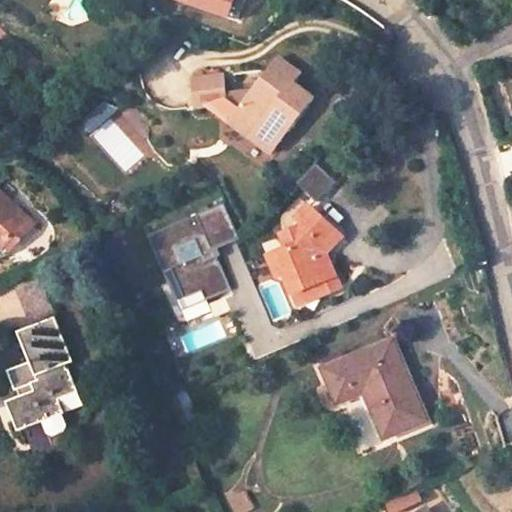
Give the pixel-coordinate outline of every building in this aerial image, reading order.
[(233,116),(274,148),(318,93),(299,78),(305,70),(284,52),(259,83),(250,94),(233,116)] [(200,100),(231,96),(230,86),(227,68),(196,70),(200,100)] [(230,86),(231,96),(250,94),(259,83),(230,86)] [(0,255),(10,250),(11,250),(7,245),(16,236),(20,240),(37,222),(0,187),(0,255)] [(319,279),(324,291),(342,284),(329,248),(343,233),(313,201),(301,213),(308,220),(285,229),(290,243),(269,251),(278,273),(286,269),(294,289),(319,279)] [(225,202),(153,232),(185,309),(234,290),(216,247),(240,238),(225,202)] [(16,236),(7,245),(11,250),(20,240),(16,236)] [(18,285),(30,317),(50,309),(38,277),(18,285)] [(435,303),(451,341),(477,331),(461,292),(457,293),(435,303)] [(0,403),(13,432),(59,413),(53,400),(73,393),(61,364),(69,361),(51,316),(13,331),(24,361),(1,371),(12,398),(0,403)] [(361,379),(384,436),(426,418),(392,339),(321,369),(332,392),(361,379)]
